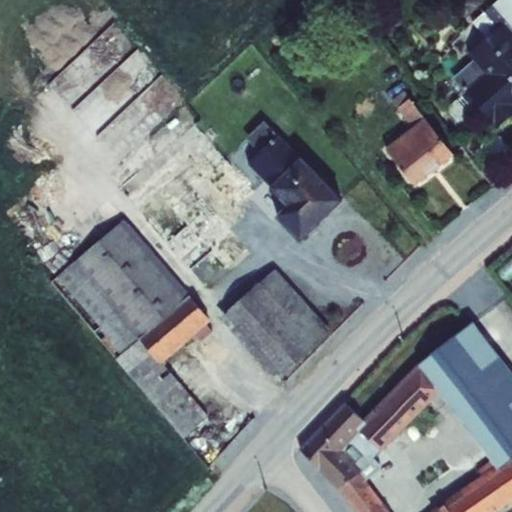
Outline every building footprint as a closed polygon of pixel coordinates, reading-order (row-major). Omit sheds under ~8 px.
[(511,0),(502,0),(500,3),(511,17),(511,0)] [(474,61),(453,78),(466,92),(496,129),(511,115),(511,33),(504,24),(469,54),(474,61)] [(413,129),(386,150),(415,186),(453,155),(425,119),(410,99),(398,109),(413,129)] [(267,121),(247,138),(260,153),(248,164),(287,206),(276,217),(300,242),(342,201),(278,135),(267,121)] [(208,140),(206,138),(195,124),(119,187),(204,286),(247,252),(223,222),(255,193),(208,140)] [(206,138),(208,140),(211,140),(214,139),(215,137),(215,134),(213,132),(210,131),(207,132),(206,135),(206,138)] [(125,220),(51,283),(115,361),(116,360),(151,405),(154,403),(183,438),(208,417),(163,363),(196,336),(201,342),(213,333),(207,326),(210,321),(125,220)] [(274,274),(221,325),(280,386),(333,335),(274,274)] [(367,426),(361,432),(380,452),(382,453),(441,395),(418,366),(362,421),(367,426)] [(367,426),(362,421),(345,403),(300,450),(319,469),(342,452),(361,432),(367,426)] [(361,432),(342,452),(362,471),(380,452),(361,432)] [(342,452),(319,469),(319,472),(339,491),(360,474),(362,471),(342,452)] [(498,511),(511,501),(511,455),(430,511),(498,511)] [(388,511),(360,474),(339,491),(338,492),(353,511),(388,511)]
